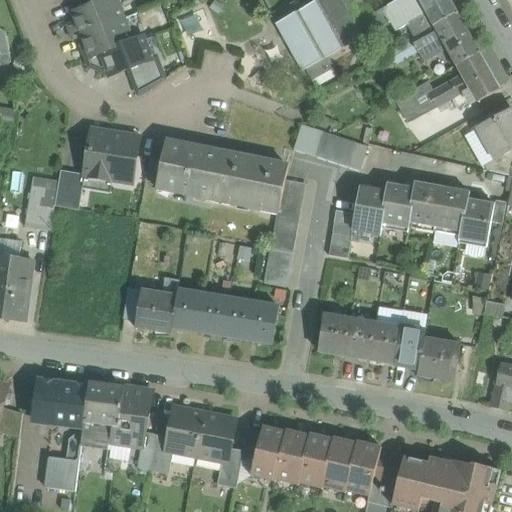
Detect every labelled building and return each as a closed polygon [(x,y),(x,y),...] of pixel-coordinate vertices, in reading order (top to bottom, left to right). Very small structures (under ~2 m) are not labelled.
[(111,0),(77,13),(72,15),(76,24),(68,27),(70,31),(69,32),(73,41),(81,38),(124,21),(116,0),(111,0)] [(110,0),(77,0),(72,2),(77,13),(111,0),(110,0)] [(316,0),(318,2),(276,26),(302,73),(306,71),(312,83),(335,70),(329,59),(381,29),(374,16),(364,0),(316,0)] [(449,0),(400,0),(388,7),(386,15),(391,24),(404,46),(412,41),(458,16),(458,15),(449,0)] [(386,15),(388,7),(374,16),(381,29),(391,24),(386,15)] [(458,16),(412,41),(419,54),(442,41),(447,50),(457,67),(480,54),(458,15),(458,16)] [(124,21),(81,38),(84,45),(81,47),(86,61),(100,67),(98,72),(104,75),(108,73),(109,78),(129,71),(153,61),(152,60),(144,39),(133,43),(124,21)] [(0,29),(0,79),(11,63),(6,34),(0,29)] [(404,46),(390,53),(397,66),(419,54),(412,41),(404,46)] [(442,41),(419,54),(424,63),(447,50),(442,41)] [(203,52),(203,72),(238,72),(238,53),(203,52)] [(480,54),(457,67),(462,77),(433,93),(429,95),(434,104),(437,109),(452,101),(457,110),(475,100),(477,104),(501,91),(480,54)] [(153,61),(129,71),(138,96),(166,81),(157,58),(152,60),(153,61)] [(428,83),(396,101),(410,124),(422,118),(414,103),(421,99),(426,108),(434,104),(429,95),(433,93),(428,83)] [(511,111),(489,124),(469,135),(486,166),(506,155),(511,166),(511,111)] [(484,114),(463,126),(469,135),(489,124),(484,114)] [(324,135),(302,127),(295,151),(296,151),(296,150),(317,157),(324,135)] [(140,139),(92,132),(85,177),(85,178),(133,185),(140,139)] [(368,149),(324,135),(317,157),(359,171),(359,172),(360,172),(368,149)] [(222,155),(166,143),(162,162),(158,185),(157,189),(213,201),(222,155)] [(289,168),(222,155),(213,201),(278,214),(279,214),(286,182),(289,168)] [(511,166),(506,155),(486,166),(490,172),(490,173),(510,178),(511,178),(511,166)] [(162,162),(151,160),(146,182),(158,185),(162,162)] [(85,177),(61,173),(58,195),(55,208),(79,212),(85,178),(85,177)] [(59,184),(34,180),(33,187),(46,189),(46,193),(58,195),(59,184)] [(306,186),(286,182),(279,214),(278,214),(277,219),(299,223),(306,186)] [(443,189),(415,184),(414,190),(415,190),(409,227),(410,227),(435,232),(443,189)] [(414,190),(388,186),(387,193),(388,194),(382,228),(383,228),(409,233),(410,227),(409,227),(415,190),(414,190)] [(33,187),(32,187),(30,204),(43,206),(46,193),(46,189),(33,187)] [(387,193),(361,189),(356,216),(354,227),(353,231),(381,236),(383,228),(382,228),(388,194),(387,193)] [(470,194),(443,189),(435,232),(460,236),(461,236),(468,201),(469,201),(470,194)] [(469,201),(468,201),(461,236),(460,236),(459,243),(484,248),(488,248),(492,224),(495,206),(469,201)] [(507,205),(496,202),(495,206),(492,224),(503,226),(507,205)] [(43,206),(30,204),(25,229),(26,229),(26,228),(50,232),(50,233),(51,233),(55,208),(43,206)] [(356,216),(337,213),(335,224),(354,227),(356,216)] [(276,225),(298,229),(299,223),(277,219),(276,225)] [(354,227),(335,224),(333,235),(352,238),(353,231),(354,227)] [(298,229),(276,225),(271,250),(293,254),(298,229)] [(352,238),(333,235),(331,246),(351,249),(353,238),(352,238)] [(17,242),(0,239),(0,242),(5,243),(3,258),(20,261),(22,244),(17,243),(17,242)] [(484,248),(459,243),(457,257),(482,261),(484,248)] [(351,249),(331,246),(329,257),(349,261),(351,249)] [(293,254),(271,250),(265,285),(286,289),(293,254)] [(3,258),(0,257),(0,320),(25,324),(33,263),(20,261),(3,258)] [(136,330),(142,292),(143,286),(130,284),(123,328),(136,330)] [(178,299),(143,293),(144,292),(142,292),(136,330),(137,330),(138,329),(171,335),(171,336),(172,336),(173,329),(178,299)] [(198,334),(204,296),(204,297),(180,293),(180,292),(179,292),(178,299),(173,329),(198,333),(198,334)] [(223,338),(229,300),(229,301),(205,297),(204,296),(198,334),(199,334),(199,333),(223,337),(222,338),(223,338)] [(487,303),(487,301),(475,299),(475,314),(484,316),(487,303)] [(248,342),(254,305),(253,305),(230,301),(229,300),(223,338),(224,338),(224,337),(248,341),(248,342)] [(511,308),(487,303),(484,316),(511,321),(511,308)] [(254,305),(248,342),(249,342),(249,341),(273,345),(273,346),(274,346),(280,309),(279,309),(278,309),(255,306),(255,305),(254,305)] [(350,322),(327,318),(327,317),(326,317),(320,354),(321,354),(321,353),(345,357),(345,358),(351,321),(350,322)] [(375,326),(352,322),(352,321),(351,321),(345,358),(346,358),(346,357),(370,361),(370,362),(376,325),(375,326)] [(400,330),(377,326),(377,325),(376,325),(370,362),(371,362),(395,365),(394,366),(395,366),(401,329),(400,330)] [(425,334),(402,330),(402,329),(401,329),(395,366),(396,366),(420,370),(425,341),(426,333),(425,333),(425,334)] [(460,347),(425,341),(420,370),(419,378),(420,378),(420,377),(454,383),(455,384),(461,346),(460,346),(460,347)] [(511,367),(501,366),(496,387),(511,390),(509,402),(510,402),(511,402),(511,367)] [(389,387),(408,388),(409,369),(390,368),(389,387)] [(90,389),(40,383),(35,418),(56,421),(56,426),(80,429),(84,430),(85,424),(90,389)] [(125,390),(91,385),(91,386),(90,386),(90,389),(85,424),(113,428),(121,429),(125,390)] [(0,387),(0,421),(3,410),(4,405),(11,404),(13,396),(9,389),(1,387),(0,387)] [(511,390),(496,387),(491,409),(508,412),(510,402),(509,402),(511,390)] [(154,394),(125,390),(121,429),(113,428),(109,450),(111,450),(112,444),(143,451),(143,450),(146,435),(154,394)] [(23,415),(3,410),(0,421),(0,433),(20,439),(23,415)] [(169,439),(166,453),(173,454),(198,459),(206,416),(175,410),(169,439)] [(237,422),(206,416),(198,459),(222,464),(229,465),(232,451),(237,422)] [(113,428),(85,424),(84,430),(82,446),(109,450),(113,428)] [(287,434),(264,428),(262,436),(255,463),(251,478),(253,478),(254,477),(274,483),(276,484),(276,482),(287,434)] [(80,434),(70,441),(68,455),(81,457),(82,446),(84,430),(80,429),(80,434)] [(262,436),(248,432),(244,453),(242,460),(243,460),(255,463),(262,436)] [(310,437),(287,432),(287,434),(276,482),(277,482),(277,481),(297,486),(297,487),(299,488),(300,486),(299,485),(311,438),(310,437)] [(157,437),(146,435),(143,450),(154,452),(157,437)] [(334,441),(311,435),(310,437),(311,438),(299,485),(300,486),(301,485),(321,490),(321,491),(323,491),(323,489),(334,441)] [(169,439),(157,437),(154,452),(150,472),(169,476),(173,454),(166,453),(169,439)] [(357,445),(334,439),(334,441),(323,489),(324,490),(324,489),(344,494),(344,495),(346,495),(347,493),(346,493),(358,445),(357,445)] [(382,449),(358,443),(357,445),(358,445),(346,493),(347,493),(348,493),(348,492),(368,497),(368,498),(369,499),(370,499),(374,481),(380,456),(382,449)] [(229,465),(222,464),(218,486),(237,490),(243,460),(242,460),(244,453),(232,451),(229,465)] [(67,461),(50,459),(46,490),(76,493),(81,457),(68,455),(67,461)] [(392,459),(380,456),(374,481),(386,484),(392,459)] [(404,462),(392,459),(386,484),(398,487),(404,462)] [(428,465),(404,459),(398,487),(392,507),(393,507),(398,509),(411,511),(419,511),(420,508),(428,510),(430,502),(435,504),(433,511),(491,511),(501,473),(472,466),(472,467),(452,462),(452,466),(442,463),(443,462),(430,459),(428,465)] [(386,484),(374,481),(370,499),(369,499),(368,504),(392,510),(393,507),(392,507),(398,487),(386,484)]
